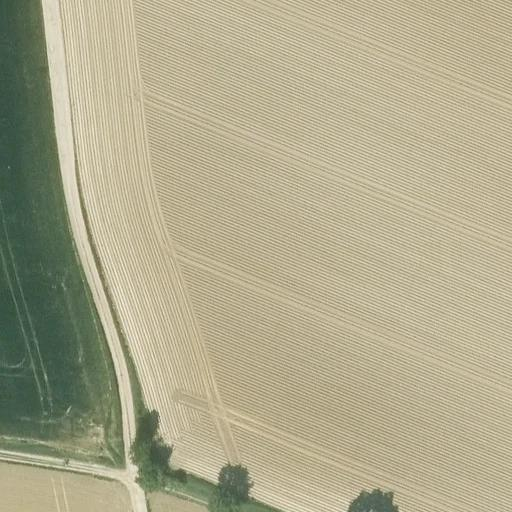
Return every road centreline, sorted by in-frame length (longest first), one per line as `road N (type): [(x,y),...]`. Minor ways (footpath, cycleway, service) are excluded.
road 1 (track): [(133,475),(118,366),(73,210),(47,0)]
road 2 (track): [(0,455),(133,475)]
